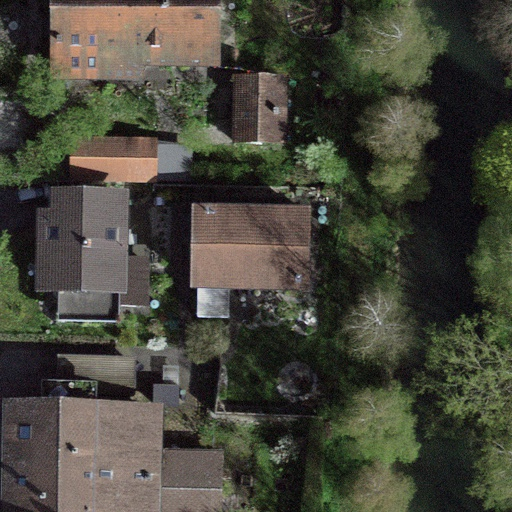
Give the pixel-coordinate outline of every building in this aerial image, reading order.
[(209,54),(209,0),(50,0),(50,75),(64,75),(65,53),(209,54)] [(278,83),(234,82),(232,147),(277,148),(278,83)] [(70,138),(38,138),(37,184),(69,185),(70,182),(150,183),(150,145),(70,144),(70,138)] [(53,224),(40,224),(38,291),(113,292),(113,308),(139,309),(140,263),(117,263),(119,203),(54,202),(53,224)] [(192,290),(300,292),(302,220),(193,218),(192,290)] [(54,366),(52,418),(115,420),(116,368),(54,366)] [(52,418),(14,417),(11,511),(149,511),(150,450),(135,450),(136,421),(115,420),(52,418)]
